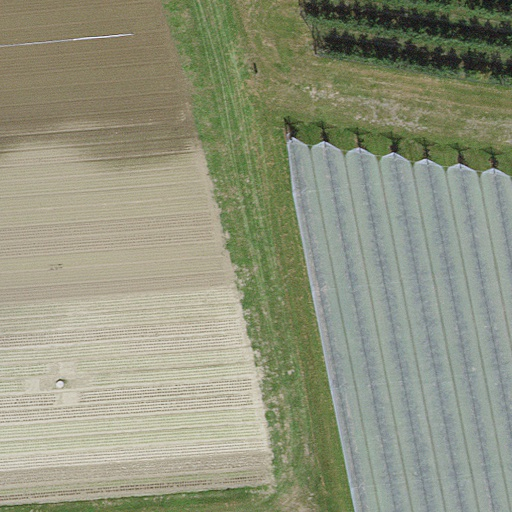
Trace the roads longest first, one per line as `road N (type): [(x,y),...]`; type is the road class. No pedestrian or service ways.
road 1 (track): [(331,511),(263,84)]
road 2 (track): [(511,122),(263,84)]
road 3 (track): [(330,504),(210,511)]
